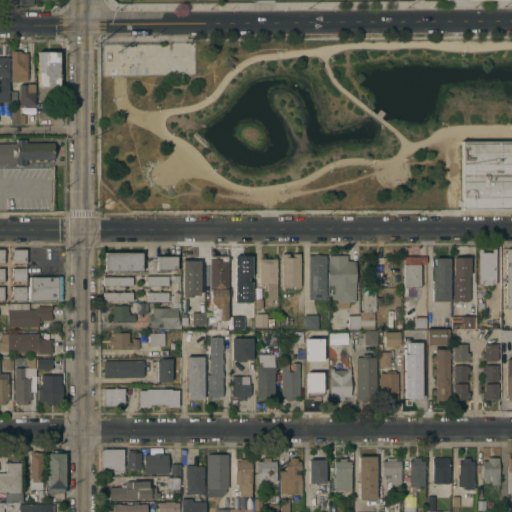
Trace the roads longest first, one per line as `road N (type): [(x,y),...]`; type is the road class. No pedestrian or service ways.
road 1 (tertiary): [(0,23),(511,21)]
road 2 (residential): [(0,431),(511,429)]
road 3 (secondary): [(80,0),(81,511)]
road 4 (residential): [(0,231),(511,231)]
